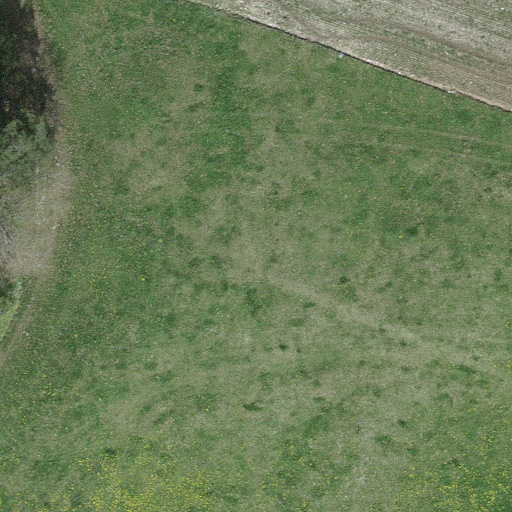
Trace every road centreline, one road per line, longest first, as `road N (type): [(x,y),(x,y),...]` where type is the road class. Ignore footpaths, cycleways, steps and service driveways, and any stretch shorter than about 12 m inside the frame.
road 1 (track): [(62,189),(61,146),(19,0)]
road 2 (track): [(0,369),(41,290),(62,189)]
